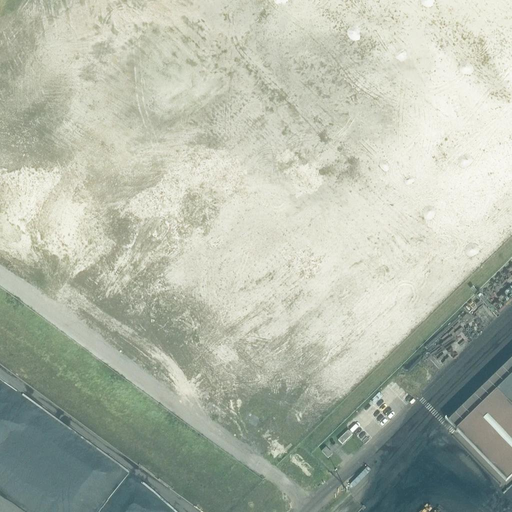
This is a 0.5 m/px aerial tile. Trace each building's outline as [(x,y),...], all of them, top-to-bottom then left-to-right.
[(511,375),(456,430),(506,482),(511,475),(511,375)] [(360,427),(368,435),(389,415),(380,406),(360,427)] [(337,435),(342,439),(352,429),(348,424),(337,435)] [(330,442),(333,448),(340,444),(337,439),(330,442)] [(328,454),(333,448),(326,441),(321,447),(328,454)]
